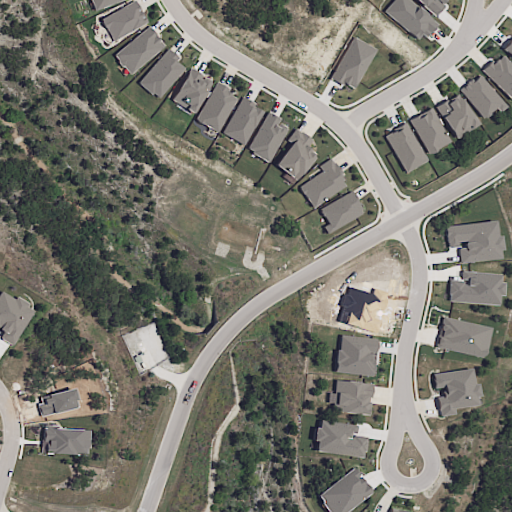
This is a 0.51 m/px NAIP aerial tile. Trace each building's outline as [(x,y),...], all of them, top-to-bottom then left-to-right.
[(145,26),(136,3),(100,16),(109,40),(145,26)] [(164,48),(149,27),(111,53),(126,74),(164,48)] [(352,90),(375,49),(352,37),(329,78),(352,90)] [(511,37),(502,49),(511,58),(511,37)] [(137,82),(155,99),(184,69),(175,61),(178,58),(168,49),(137,82)] [(511,100),(511,65),(499,54),(482,72),(511,101),(511,100)] [(169,100),(191,114),(211,81),(189,68),(169,100)] [(483,120),(503,104),(478,74),(459,90),(483,120)] [(235,94),(212,83),(194,122),(218,133),(235,94)] [(434,107),(455,139),(477,125),(456,93),(434,107)] [(220,133),(242,146),(262,110),(241,98),(220,133)] [(427,154),(449,142),(430,108),(408,120),(427,154)] [(245,150),(266,162),(286,128),(277,123),(279,119),(267,111),(245,150)] [(403,173),(425,161),(405,123),(383,135),(403,173)] [(293,181),(314,154),(305,147),(311,140),(295,128),(285,140),(290,143),(273,165),(293,181)] [(317,166),(320,171),(296,188),(311,208),(343,185),(338,177),(341,175),(329,158),(317,166)] [(317,208),(325,224),(321,226),(324,233),(362,215),(351,192),(317,208)] [(499,258),(494,221),(443,226),(445,247),(456,246),(457,263),(499,258)] [(502,275),(461,273),(461,282),(449,281),(448,301),(494,304),(494,294),(501,294),(502,275)] [(0,339),(12,346),(33,308),(0,290),(0,339)] [(435,348),(482,358),(488,327),(442,317),(435,348)] [(370,377),(375,339),(338,334),(333,372),(370,377)] [(431,373),(433,389),(441,388),(442,396),(436,397),(438,416),(453,415),(452,408),(477,405),(475,383),(472,383),(471,369),(431,373)] [(370,384),(334,380),(330,411),(367,415),(370,384)] [(362,458),(365,437),(353,436),(355,425),(315,420),(312,441),(315,442),(313,452),(362,458)]
